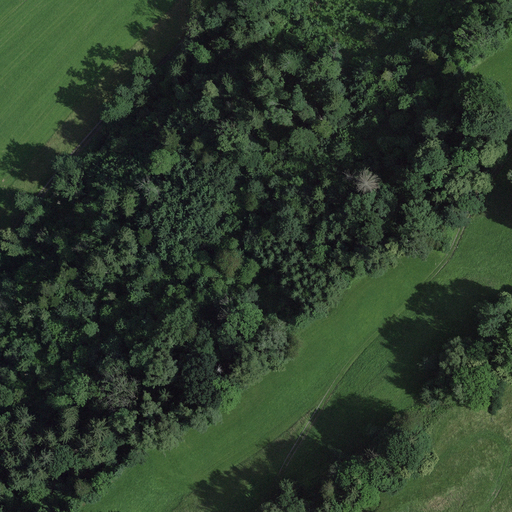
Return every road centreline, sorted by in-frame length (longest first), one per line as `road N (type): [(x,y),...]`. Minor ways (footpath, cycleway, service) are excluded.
road 1 (track): [(511,154),(474,204),(458,242),(336,379),(261,511)]
road 2 (track): [(0,249),(116,109),(232,0)]
